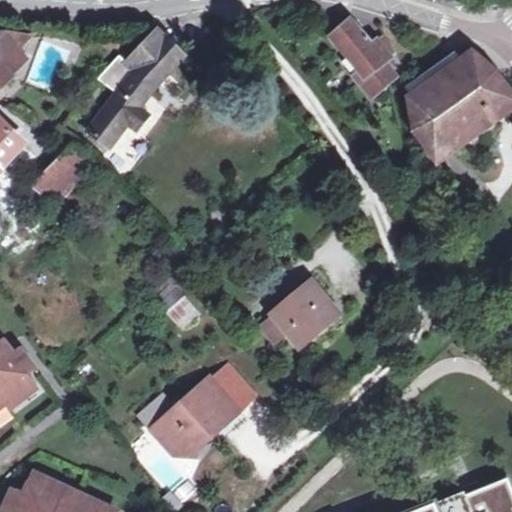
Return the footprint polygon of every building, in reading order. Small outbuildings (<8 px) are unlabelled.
[(409,73),(386,42),(383,37),(372,46),(352,21),(333,38),(360,73),(355,77),(373,98),(397,79),(399,78),(401,81),(409,73)] [(149,84),(179,50),(159,30),(126,65),(133,72),(87,132),(109,150),(129,125),(137,132),(150,117),(141,109),(156,90),(149,84)] [(0,69),(0,65),(18,48),(4,33),(0,32),(0,90),(10,81),(0,69)] [(30,63),(18,48),(0,65),(0,69),(10,81),(30,63)] [(186,57),(179,50),(149,84),(156,90),(186,57)] [(511,111),(511,93),(497,74),(474,53),(409,100),(414,132),(430,152),(421,156),(431,186),(449,182),(438,164),(511,111)] [(0,121),(0,170),(4,166),(11,158),(24,143),(0,121)] [(400,141),(392,129),(377,137),(391,161),(405,153),(400,141)] [(56,208),(71,189),(92,164),(72,147),(50,168),(33,189),(54,207),(56,208)] [(108,173),(96,186),(102,192),(115,179),(108,173)] [(54,207),(33,189),(18,207),(38,224),(54,207)] [(71,189),(56,208),(79,227),(87,217),(91,221),(98,212),(71,189)] [(56,228),(49,236),(57,244),(64,236),(56,228)] [(203,273),(190,257),(153,289),(145,296),(155,309),(159,306),(182,332),(202,315),(182,292),(203,273)] [(275,345),(287,335),(299,349),(339,315),(312,282),(259,327),(275,345)] [(21,394),(17,388),(27,381),(22,375),(9,358),(4,350),(0,344),(0,409),(5,406),(21,394)] [(9,346),(4,350),(10,358),(22,375),(33,367),(20,350),(15,354),(9,346)] [(30,378),(27,381),(17,388),(21,394),(5,406),(10,413),(40,390),(30,378)] [(171,414),(176,419),(156,436),(174,457),(196,457),(197,442),(210,430),(214,435),(239,412),(210,379),(171,414)] [(171,414),(151,431),(156,436),(176,419),(171,414)] [(110,511),(33,476),(24,495),(19,504),(15,511),(110,511)] [(463,494),(417,511),(511,511),(511,494),(506,480),(464,497),(463,494)] [(24,495),(18,492),(13,502),(7,499),(0,511),(15,511),(19,504),(24,495)]
